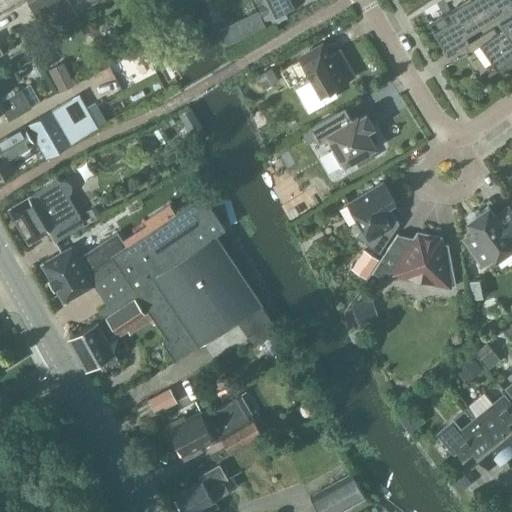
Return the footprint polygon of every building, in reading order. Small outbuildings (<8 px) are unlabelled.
[(77,15),(101,0),(30,0),(26,3),(45,34),(77,14),(77,15)] [(257,0),(266,17),(299,0),(257,0)] [(511,0),(467,0),(429,24),(447,55),(493,27),(499,35),(484,46),(499,67),(488,74),(489,75),(508,62),(511,59),(511,0)] [(257,10),(245,16),(253,32),(265,26),(257,10)] [(83,48),(98,77),(113,70),(97,40),(83,48)] [(314,49),(277,70),(278,72),(282,69),(290,83),(307,73),(320,97),(355,77),(339,50),(320,61),(314,49)] [(74,84),(63,62),(48,69),(59,92),(74,84)] [(272,69),(258,77),(265,87),(278,79),(272,69)] [(0,99),(0,110),(1,110),(7,121),(32,107),(21,88),(0,100),(0,99)] [(75,96),(52,109),(27,124),(28,126),(24,128),(23,127),(0,140),(0,176),(13,169),(7,158),(36,140),(46,158),(94,130),(75,96)] [(190,109),(179,115),(190,133),(201,127),(190,109)] [(311,127),(319,139),(327,134),(344,164),(355,158),(359,165),(373,157),(369,150),(374,147),(372,144),(376,142),(370,132),(367,134),(365,131),(372,127),(365,115),(358,119),(357,117),(343,125),(336,113),(311,127)] [(59,179),(8,209),(28,243),(49,231),(55,242),(84,224),(78,214),(68,195),(70,194),(71,189),(70,185),(67,181),(62,180),(60,181),(59,179)] [(347,204),(361,228),(355,237),(379,253),(399,223),(398,222),(397,224),(384,216),(382,210),(395,202),(382,182),(347,204)] [(310,203),(304,193),(297,197),(303,207),(310,203)] [(133,290),(216,235),(224,230),(202,196),(125,246),(118,235),(81,259),(94,281),(92,283),(107,305),(132,288),(133,290)] [(91,217),(99,213),(95,206),(87,211),(91,217)] [(466,222),(473,231),(462,239),(481,265),(491,257),(494,261),(511,247),(511,212),(508,207),(495,216),(488,206),(466,222)] [(431,285),(444,287),(454,285),(454,286),(456,286),(448,244),(446,244),(446,245),(442,246),(441,238),(417,233),(409,245),(397,238),(399,235),(397,234),(371,273),(373,274),(373,273),(387,282),(391,275),(395,277),(408,280),(411,276),(430,280),(431,285)] [(148,310),(149,312),(149,313),(167,341),(163,344),(175,361),(237,321),(254,347),(277,332),(260,305),(261,305),(216,235),(133,290),(148,310)] [(44,270),(62,300),(92,283),(94,281),(81,259),(73,246),(41,265),(44,270)] [(379,259),(364,250),(352,269),(366,278),(379,259)] [(103,318),(72,335),(75,341),(72,342),(87,369),(102,361),(105,368),(118,361),(114,353),(116,352),(110,342),(108,337),(115,332),(148,310),(133,290),(132,288),(107,305),(109,307),(99,314),(103,318)] [(366,299),(351,304),(357,323),(372,318),(366,299)] [(511,318),(503,326),(511,337),(511,318)] [(482,358),(493,349),(487,340),(475,350),(482,358)] [(474,375),(462,360),(454,367),(466,382),(474,375)] [(169,389),(149,399),(156,413),(176,402),(169,389)] [(4,392),(0,394),(0,406),(9,401),(4,392)] [(477,418),(507,455),(511,450),(511,405),(509,402),(498,410),(484,393),(467,406),(477,418)] [(167,427),(164,429),(169,439),(172,437),(178,447),(185,460),(203,450),(201,446),(220,436),(230,452),(261,434),(252,418),(249,420),(236,398),(203,417),(200,410),(185,418),(184,414),(166,424),(167,427)] [(397,414),(401,421),(418,410),(413,403),(397,414)] [(499,461),(507,455),(477,418),(460,431),(453,422),(438,434),(454,452),(457,450),(471,467),(481,458),(489,468),(498,460),(499,461)] [(201,481),(175,496),(184,511),(193,511),(201,507),(203,511),(209,511),(218,507),(214,500),(237,485),(231,475),(227,478),(219,464),(198,476),(201,481)] [(310,497),(319,511),(343,511),(367,499),(352,473),(310,497)] [(463,474),(452,482),(460,491),(471,483),(463,474)]
